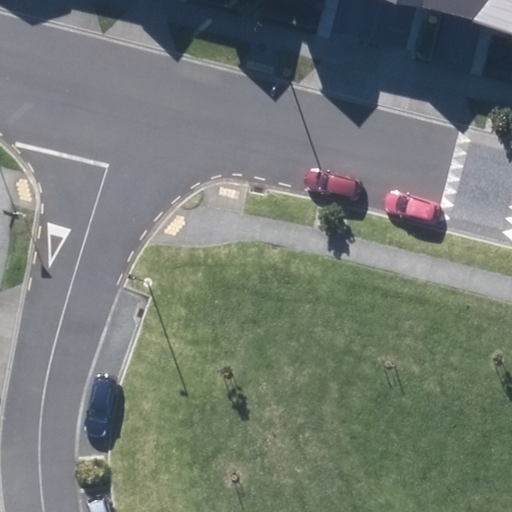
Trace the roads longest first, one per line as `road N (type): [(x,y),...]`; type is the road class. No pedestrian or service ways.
road 1 (residential): [(47,511),(41,448),(48,365),(128,100)]
road 2 (residential): [(511,197),(128,100)]
road 3 (residential): [(128,100),(0,67)]
